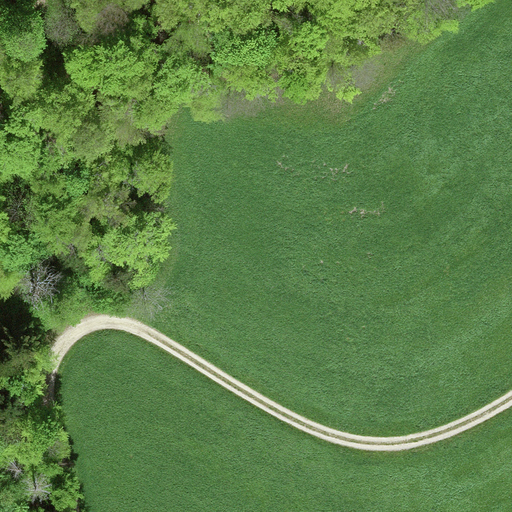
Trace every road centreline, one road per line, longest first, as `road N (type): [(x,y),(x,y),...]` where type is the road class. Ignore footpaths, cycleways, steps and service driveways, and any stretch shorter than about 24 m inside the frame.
road 1 (track): [(511,398),(435,437),(360,445),(292,422),(155,339),(129,329),(67,327)]
road 2 (track): [(69,511),(34,367),(67,327)]
